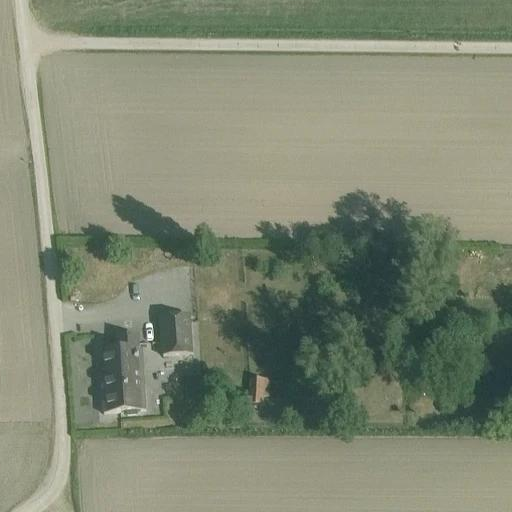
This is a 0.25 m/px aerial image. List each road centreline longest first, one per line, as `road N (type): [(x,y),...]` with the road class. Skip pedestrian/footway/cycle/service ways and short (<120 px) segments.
road 1 (unclassified): [(25,44),(511,48)]
road 2 (unclassified): [(30,511),(54,492),(65,442),(25,44)]
